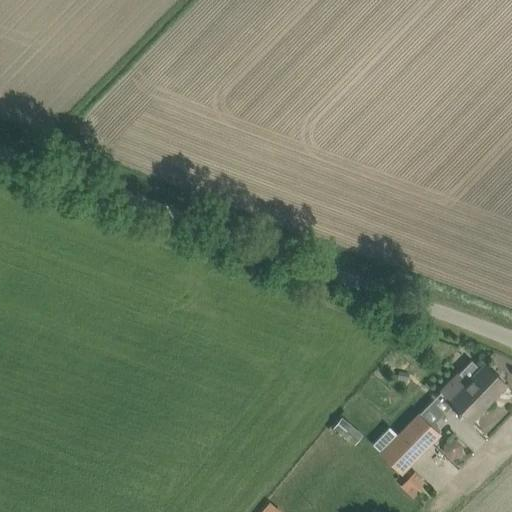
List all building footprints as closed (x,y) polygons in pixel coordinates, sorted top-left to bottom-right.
[(469,421),(506,384),(485,364),(480,369),(471,361),(440,393),(469,421)] [(381,455),(403,476),(442,435),(421,414),(381,455)] [(449,440),(444,445),(444,453),(450,458),(458,457),(462,451),(462,444),(456,439),(449,440)] [(403,486),(415,497),(427,484),(416,473),(403,486)] [(284,511),(287,509),(271,498),(260,511),(284,511)]
